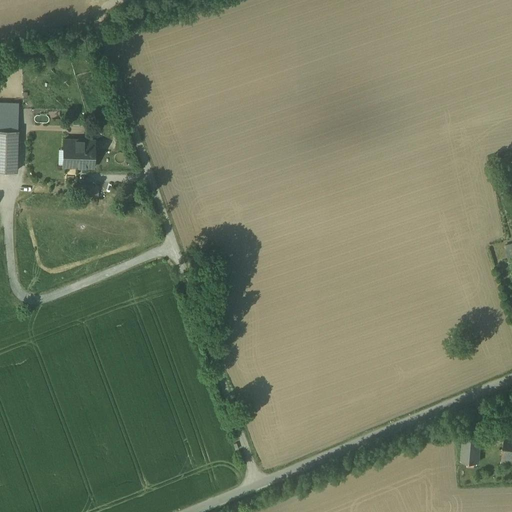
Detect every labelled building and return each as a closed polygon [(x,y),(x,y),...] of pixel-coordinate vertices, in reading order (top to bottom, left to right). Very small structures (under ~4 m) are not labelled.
[(18,115),(6,114),(5,129),(17,130),(18,115)] [(5,129),(0,129),(0,170),(16,171),(17,130),(5,129)] [(95,140),(64,139),(63,150),(67,150),(66,165),(63,164),(63,166),(94,167),(95,140)] [(93,184),(81,184),(80,196),(92,197),(93,184)] [(481,431),(463,430),(461,461),(479,462),(481,431)] [(511,432),(505,432),(502,456),(511,457),(511,432)]
